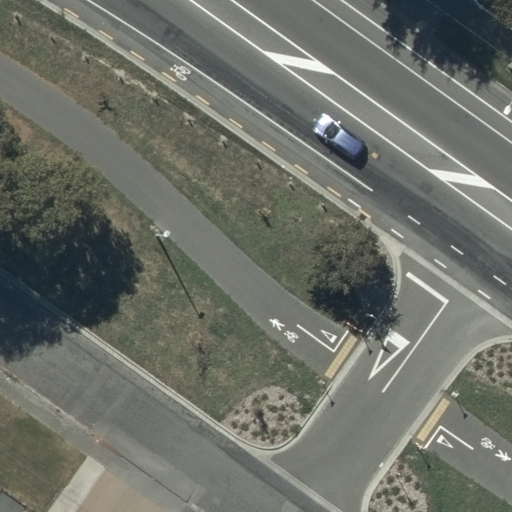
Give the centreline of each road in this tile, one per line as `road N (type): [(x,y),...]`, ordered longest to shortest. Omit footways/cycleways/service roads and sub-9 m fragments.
road 1 (secondary): [(207,0),(507,213)]
road 2 (residential): [(301,511),(507,213)]
road 3 (residential): [(266,511),(0,323)]
